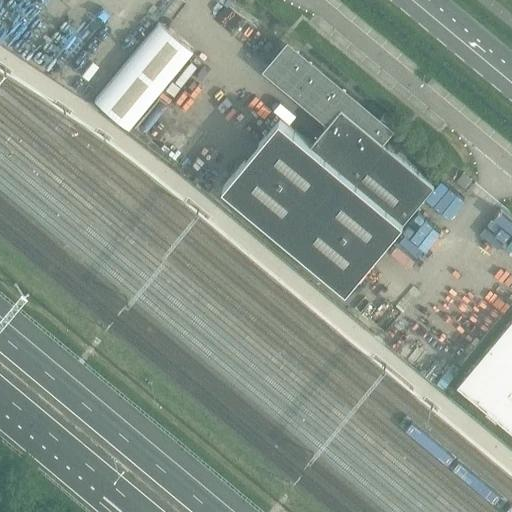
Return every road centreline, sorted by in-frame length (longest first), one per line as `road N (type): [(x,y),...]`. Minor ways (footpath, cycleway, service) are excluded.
road 1 (motorway): [(214,511),(0,334)]
road 2 (unclassified): [(392,0),(511,100)]
road 3 (motorway): [(0,393),(109,484)]
